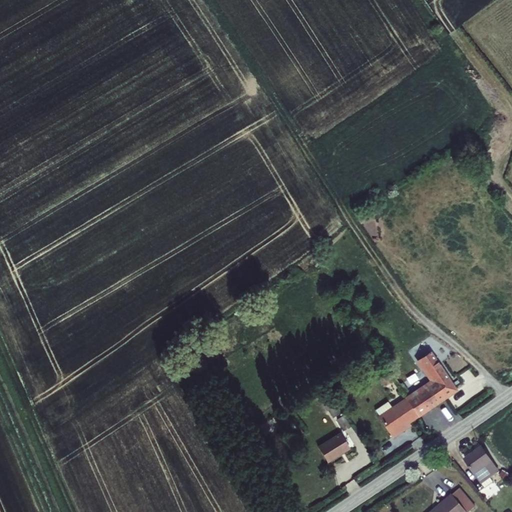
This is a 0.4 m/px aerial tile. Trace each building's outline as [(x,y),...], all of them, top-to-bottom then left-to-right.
[(358,222),(377,215),(374,205),(355,212),(358,222)] [(406,400),(417,417),(457,390),(431,352),(419,359),(433,382),(406,400)] [(389,384),(394,381),(392,378),(387,372),(379,377),(385,386),(389,384)] [(409,423),(417,417),(406,400),(405,399),(391,408),(387,402),(374,410),(379,417),(378,417),(392,437),(406,428),(404,425),(409,423)] [(339,413),(332,401),(325,405),(332,417),(339,413)] [(344,431),(351,427),(344,416),(337,420),(344,431)] [(318,447),(327,463),(350,450),(340,434),(318,447)] [(498,472),(482,449),(465,460),(485,489),(493,483),(490,477),(498,472)] [(467,511),(452,495),(435,509),(436,510),(434,511),(467,511)]
